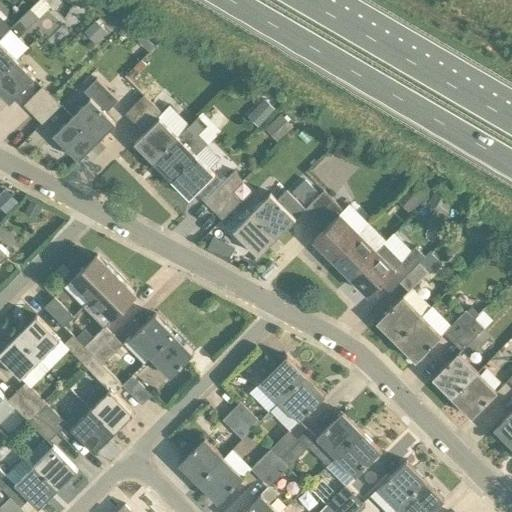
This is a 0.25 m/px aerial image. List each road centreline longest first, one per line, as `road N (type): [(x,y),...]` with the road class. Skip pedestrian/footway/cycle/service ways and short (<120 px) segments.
road 1 (trunk): [(225,0),(511,166)]
road 2 (unclassified): [(511,505),(367,364),(278,309)]
road 3 (trunk): [(511,122),(299,0)]
road 4 (unclassified): [(278,309),(91,209)]
road 5 (residential): [(128,458),(278,309)]
road 6 (residential): [(91,209),(0,303)]
